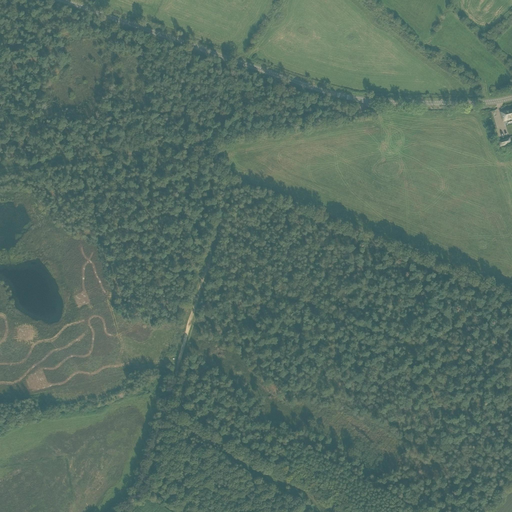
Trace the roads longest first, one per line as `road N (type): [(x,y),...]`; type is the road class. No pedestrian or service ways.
road 1 (tertiary): [(60,0),(344,96),(473,103),(511,97)]
road 2 (track): [(212,139),(0,172)]
road 3 (track): [(366,100),(346,113),(212,139)]
road 4 (track): [(121,511),(143,482),(171,387)]
road 5 (track): [(212,139),(225,202),(207,263)]
